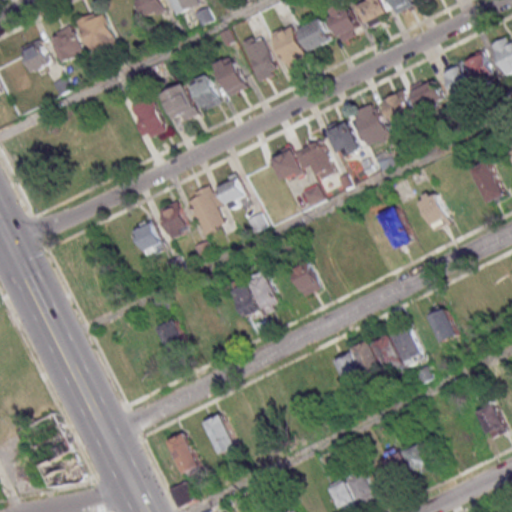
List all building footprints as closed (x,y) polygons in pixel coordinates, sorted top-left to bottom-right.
[(139,0),(150,21),(170,10),(164,0),(139,0)] [(172,0),(179,14),(204,3),(202,0),(172,0)] [(384,0),(366,0),(359,4),(371,26),(392,16),(384,0)] [(417,4),(414,0),(392,0),(399,13),(417,4)] [(331,11),(344,40),(365,31),(351,2),(331,11)] [(120,42),(104,10),(80,22),(96,55),(120,42)] [(264,25),(258,14),(247,20),(253,31),(264,25)] [(302,29),(313,52),(336,42),(325,19),(302,29)] [(64,62),(87,50),(74,25),(51,37),(64,62)] [(290,68),(310,58),(293,25),(274,35),(290,68)] [(245,41),(263,81),(282,72),(264,32),(245,41)] [(510,75),(511,74),(511,35),(494,45),(510,75)] [(24,47),(34,72),(54,64),(43,39),(24,47)] [(482,85),(500,75),(486,49),(468,59),(482,85)] [(217,64),(233,95),(251,85),(235,55),(217,64)] [(460,98),(478,90),(464,60),(446,69),(460,98)] [(193,80),(204,109),(223,102),(212,73),(193,80)] [(76,87),(68,74),(54,82),(62,95),(76,87)] [(424,113),(448,104),(438,79),(414,89),(424,113)] [(200,111),(187,83),(165,93),(178,121),(200,111)] [(397,125),(419,115),(406,88),(384,99),(397,125)] [(146,139),(168,132),(155,93),(133,100),(146,139)] [(356,113),(371,147),(394,136),(379,103),(356,113)] [(344,158),(365,148),(351,119),(331,129),(344,158)] [(340,172),(323,138),(305,147),(322,181),(340,172)] [(274,154),(286,181),(308,171),(295,144),(274,154)] [(397,163),(391,151),(379,157),(384,169),(397,163)] [(510,194),(493,159),(475,168),(492,203),(510,194)] [(221,183),(234,209),(253,199),(240,173),(221,183)] [(206,233),(232,223),(216,184),(190,195),(206,233)] [(306,193),(312,205),(325,198),(318,186),(306,193)] [(422,200),(436,229),(454,221),(440,192),(422,200)] [(195,227),(178,199),(160,210),(178,238),(195,227)] [(400,248),(418,239),(400,203),(382,213),(400,248)] [(150,254),(168,245),(154,218),(136,228),(150,254)] [(216,253),(209,240),(196,247),(203,260),(216,253)] [(343,274),(362,272),(361,259),(341,261),(343,274)] [(304,295),(324,289),(315,262),(296,269),(304,295)] [(250,317),(268,308),(269,310),(285,302),(271,273),(251,283),(249,278),(234,285),(250,317)] [(446,342),(464,333),(449,305),(432,314),(446,342)] [(161,324),(174,355),(211,339),(198,308),(161,324)] [(410,366),(428,358),(412,321),(393,329),(395,334),(378,341),(391,372),(409,364),(410,366)] [(338,355),(353,391),(371,384),(369,380),(388,373),(374,340),(338,355)] [(490,437),(511,429),(511,394),(479,407),(490,437)] [(225,455),(242,447),(224,412),(208,421),(225,455)] [(171,439),(187,475),(205,467),(189,431),(171,439)] [(402,483),(437,465),(423,439),(388,457),(402,483)] [(350,474),(364,502),(380,494),(367,466),(350,474)] [(332,484),(346,511),(362,503),(348,476),(332,484)] [(199,500),(190,482),(173,490),(182,508),(199,500)]
